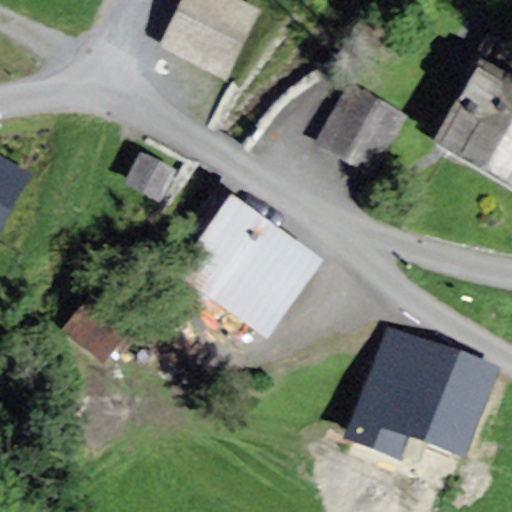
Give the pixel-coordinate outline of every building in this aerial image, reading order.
[(188,0),(167,48),(225,75),(253,14),(222,0),(188,0)] [(440,154),(511,192),(511,92),(482,76),(440,154)] [(319,135),(376,169),(405,122),(348,88),(319,135)] [(172,178),(142,162),(127,190),(157,206),(172,178)] [(0,229),(27,182),(0,167),(0,229)] [(181,281),(265,341),(313,276),(229,215),(181,281)] [(461,466),(495,377),(389,336),(347,444),(397,463),(404,444),(461,466)]
